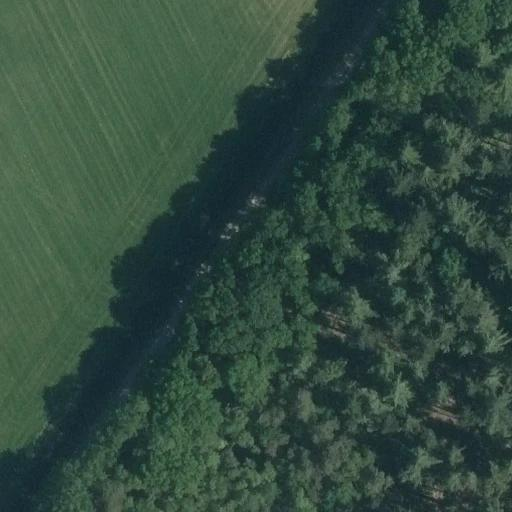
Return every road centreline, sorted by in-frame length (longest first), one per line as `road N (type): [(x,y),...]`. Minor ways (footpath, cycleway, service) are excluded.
road 1 (track): [(45,511),(393,0)]
road 2 (track): [(294,147),(361,175),(441,73),(470,73),(511,96)]
